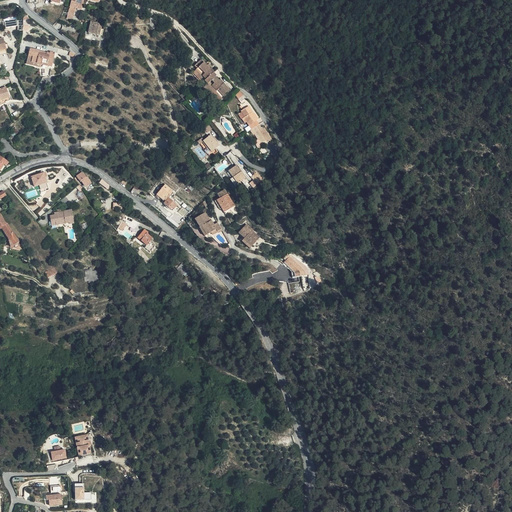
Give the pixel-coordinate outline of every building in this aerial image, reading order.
[(75,3),(70,3),(67,11),(73,13),(75,6),(82,8),(83,4),(75,3)] [(18,30),(22,29),(23,27),(22,25),(22,18),(18,19),(18,18),(2,20),(3,23),(5,23),(6,28),(18,26),(18,30)] [(88,31),(94,32),(99,34),(101,26),(102,23),(90,20),(88,31)] [(31,61),(52,66),(55,53),(49,51),(49,53),(46,52),(46,55),(39,53),(40,51),(30,48),(28,55),(32,56),(31,61)] [(51,68),(52,66),(31,61),(32,56),(28,55),(26,63),(41,67),(41,66),(51,68)] [(206,80),(215,71),(212,68),(211,68),(208,65),(202,59),(198,63),(200,65),(198,68),(196,70),(202,77),(205,80),(206,80)] [(199,79),(202,77),(196,70),(193,72),(199,79)] [(215,72),(215,71),(206,80),(208,83),(204,86),(208,90),(210,88),(218,97),(221,100),(231,90),(225,83),(223,85),(219,81),(215,76),(216,76),(213,73),(215,72)] [(6,88),(0,89),(0,102),(5,101),(4,100),(9,98),(6,88)] [(210,88),(208,90),(207,91),(215,100),(218,97),(210,88)] [(253,113),(248,105),(243,109),(241,110),(240,111),(244,116),(243,117),(246,122),(253,133),(254,132),(258,138),(254,141),(255,142),(253,143),(256,148),(262,145),(271,139),(271,138),(263,126),(260,127),(256,120),(258,118),(254,113),(253,113)] [(203,126),(201,128),(206,133),(212,128),(207,123),(203,126)] [(218,145),(210,135),(203,141),(211,151),(218,145)] [(9,162),(0,155),(0,169),(2,172),(9,162)] [(229,175),(231,178),(236,184),(244,179),(237,168),(236,166),(227,172),(229,175)] [(48,190),(43,173),(31,177),(34,187),(38,186),(40,192),(48,190)] [(80,173),(74,177),(78,182),(79,181),(82,186),(83,185),(84,186),(88,184),(87,182),(88,182),(83,176),(83,177),(80,173)] [(263,180),(256,173),(251,178),(254,181),(257,185),(263,180)] [(110,185),(102,179),(100,182),(109,189),(110,185)] [(174,189),(165,181),(156,193),(160,196),(162,194),(166,198),(168,195),(174,189)] [(220,198),(217,200),(221,209),(224,213),(230,209),(229,208),(233,205),(224,190),(217,194),(220,198)] [(168,195),(166,198),(164,201),(172,206),(173,205),(174,206),(177,202),(168,195)] [(56,221),(56,224),(69,222),(70,223),(74,222),(72,209),(62,211),(58,211),(54,212),(54,214),(50,215),(51,221),(56,221)] [(216,223),(213,224),(209,218),(208,219),(205,212),(194,218),(198,226),(200,226),(204,234),(211,231),(208,227),(212,225),(214,229),(215,231),(220,229),(216,223)] [(6,222),(5,223),(1,225),(9,237),(10,238),(14,235),(6,222)] [(244,240),(243,241),(252,249),(256,243),(255,242),(258,239),(252,233),(253,233),(246,226),(239,234),(244,240)] [(148,233),(149,232),(145,229),(138,237),(147,244),(153,237),(148,233)] [(8,238),(9,243),(14,244),(18,241),(14,235),(10,238),(9,237),(8,238)] [(252,249),(243,241),(242,243),(250,251),(252,249)] [(289,256),(284,262),(294,273),(294,275),(304,275),(304,271),(289,256)] [(53,273),(49,268),(44,271),(48,276),(53,273)] [(85,270),(86,281),(99,279),(98,269),(85,270)] [(88,436),(76,439),(79,455),(92,452),(88,436)] [(53,460),(67,457),(65,449),(52,452),(53,460)] [(84,484),(74,484),(75,500),(91,500),(91,493),(85,493),(84,484)] [(61,496),(52,497),(52,501),(49,501),(49,507),(62,506),(61,496)]
